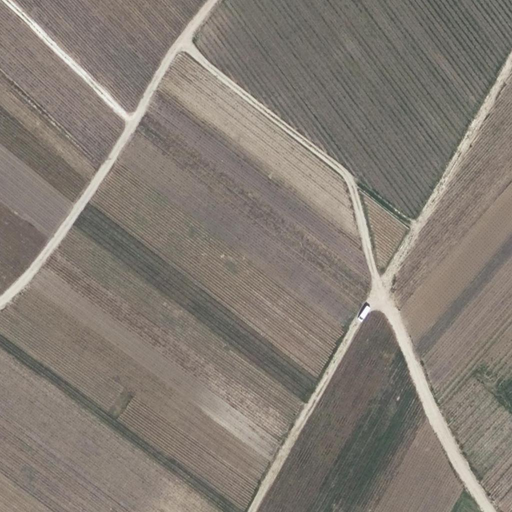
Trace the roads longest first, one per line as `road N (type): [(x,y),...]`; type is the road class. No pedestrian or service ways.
road 1 (track): [(180,43),(350,179),(375,293),(400,327),(452,453),(491,511)]
road 2 (track): [(255,511),(511,68)]
road 3 (track): [(0,307),(116,157),(180,43),(216,0)]
